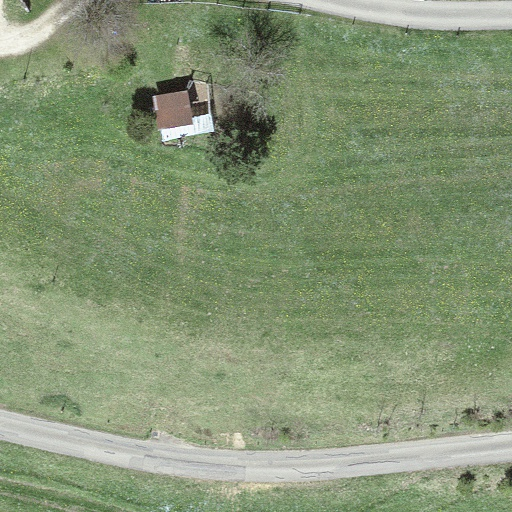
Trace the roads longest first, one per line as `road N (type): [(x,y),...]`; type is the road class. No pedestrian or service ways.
road 1 (unclassified): [(0,426),(234,467),(511,444)]
road 2 (track): [(320,0),(429,20),(511,21)]
